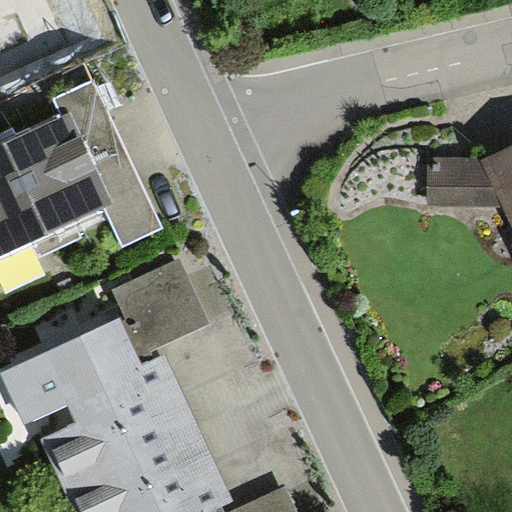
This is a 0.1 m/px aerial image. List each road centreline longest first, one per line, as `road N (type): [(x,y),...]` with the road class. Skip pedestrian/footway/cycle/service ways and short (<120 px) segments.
road 1 (tertiary): [(375,511),(210,145)]
road 2 (residential): [(210,145),(283,110),(511,51)]
road 3 (tertiary): [(210,145),(143,0)]
